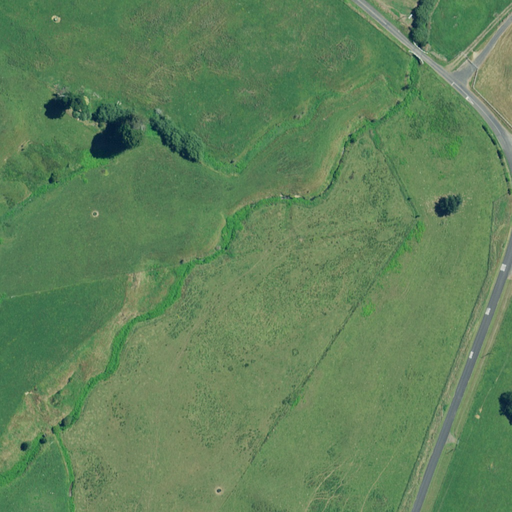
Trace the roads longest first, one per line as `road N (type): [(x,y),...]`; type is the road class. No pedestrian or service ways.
road 1 (unclassified): [(511,249),(416,511)]
road 2 (unclassified): [(358,0),(479,104),(511,157)]
